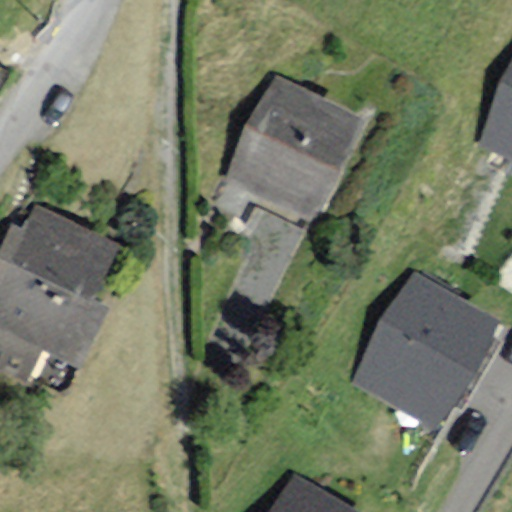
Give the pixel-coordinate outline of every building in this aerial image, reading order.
[(511,76),(486,139),(511,150),(511,76)] [(358,124),(283,84),(232,178),(307,218),(358,124)] [(109,245),(40,210),(28,234),(18,228),(0,263),(0,357),(28,372),(42,344),(76,361),(101,310),(82,301),(109,245)] [(420,278),(361,380),(436,423),(495,321),(420,278)] [(346,511),(297,482),(279,511),(346,511)]
